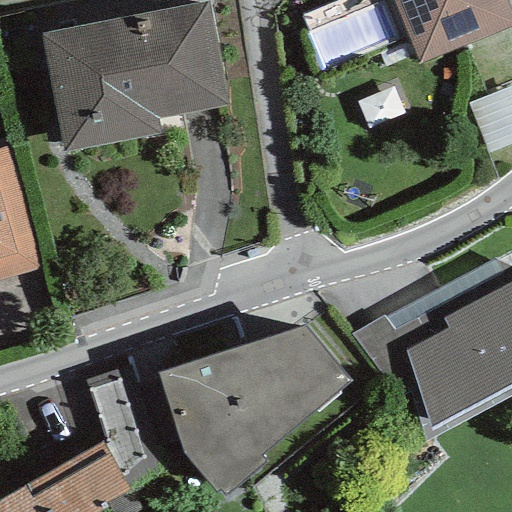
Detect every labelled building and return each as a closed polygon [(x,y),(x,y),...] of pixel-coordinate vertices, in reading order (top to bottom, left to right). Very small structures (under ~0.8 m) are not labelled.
[(511,18),(504,0),(391,0),(419,66),(511,27),(511,18)] [(207,4),(40,35),(62,152),(159,134),(156,119),(226,106),(207,4)] [(492,161),(511,154),(511,102),(475,116),(492,161)] [(0,280),(44,268),(9,145),(0,147),(0,280)] [(392,330),(511,268),(503,256),(382,317),(392,330)] [(409,393),(424,443),(511,396),(511,269),(511,268),(392,330),(382,317),(351,335),(398,400),(409,393)] [(182,454),(214,494),(218,491),(224,497),(264,462),(259,457),(350,382),(304,326),(158,374),(182,454)] [(102,443),(0,502),(0,511),(101,511),(108,509),(105,504),(128,490),(102,443)]
